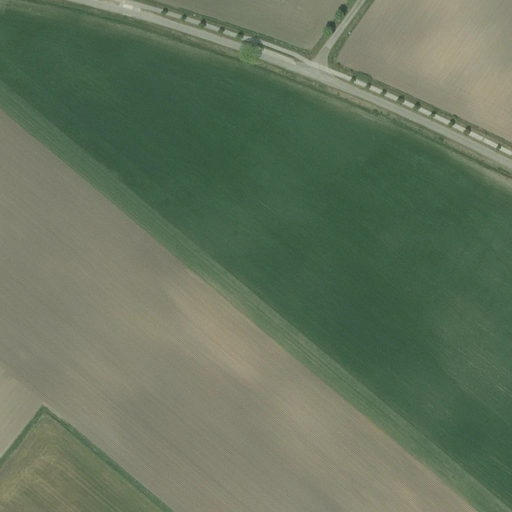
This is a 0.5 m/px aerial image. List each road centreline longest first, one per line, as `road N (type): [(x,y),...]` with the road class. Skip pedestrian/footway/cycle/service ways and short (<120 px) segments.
road 1 (unclassified): [(310,74),(76,0)]
road 2 (unclassified): [(511,164),(310,74)]
